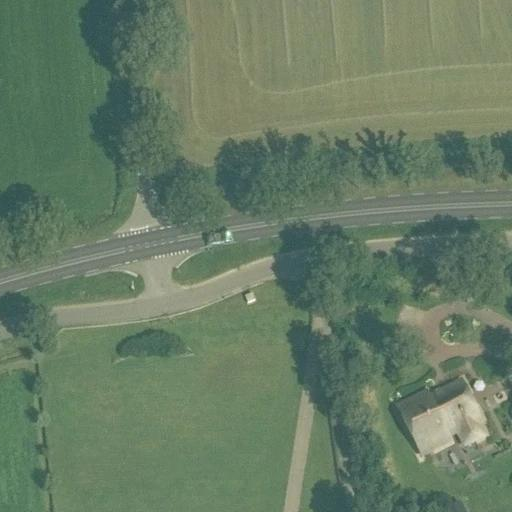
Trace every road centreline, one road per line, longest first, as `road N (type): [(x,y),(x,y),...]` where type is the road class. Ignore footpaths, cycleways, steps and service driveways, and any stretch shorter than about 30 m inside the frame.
road 1 (primary): [(153,246),(300,219),(511,204)]
road 2 (unclassified): [(166,308),(330,255),(511,243)]
road 3 (unknown): [(300,262),(355,511)]
road 4 (unclassified): [(153,246),(133,0)]
road 5 (unclassified): [(0,334),(166,308)]
road 6 (primary): [(0,282),(153,246)]
